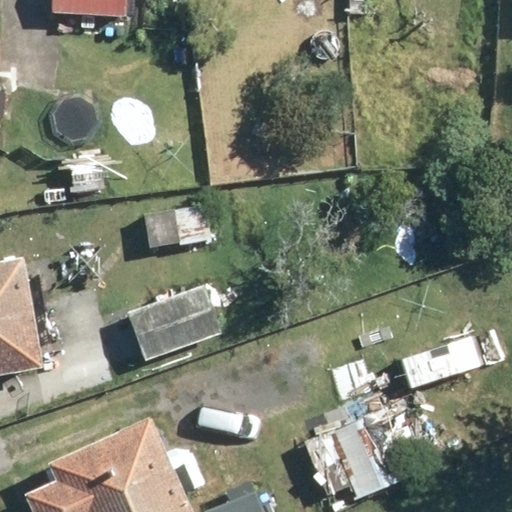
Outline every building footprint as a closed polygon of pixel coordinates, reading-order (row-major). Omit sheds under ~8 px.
[(122,0),(41,0),(41,22),(122,25),(122,0)] [(292,96),(252,73),(220,128),(259,151),(292,96)] [(203,205),(133,219),(141,259),(211,245),(203,205)] [(11,267),(0,268),(0,381),(32,376),(11,267)] [(226,289),(201,297),(193,273),(157,285),(163,304),(122,318),(137,363),(214,337),(209,320),(234,312),(226,289)] [(322,503),(345,493),(350,504),(399,484),(369,414),(321,435),(330,456),(306,466),(322,503)] [(31,472),(39,492),(8,505),(11,511),(173,511),(136,426),(31,472)]
